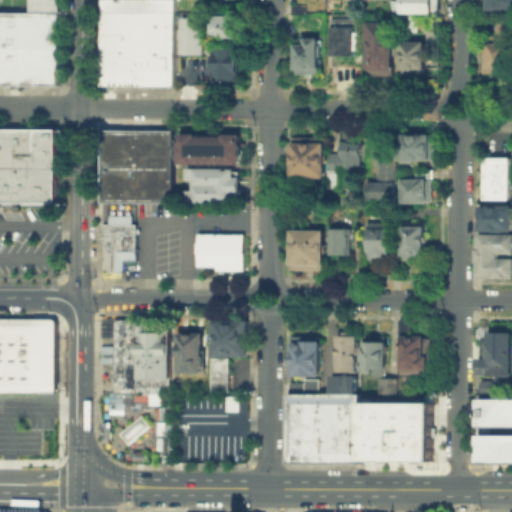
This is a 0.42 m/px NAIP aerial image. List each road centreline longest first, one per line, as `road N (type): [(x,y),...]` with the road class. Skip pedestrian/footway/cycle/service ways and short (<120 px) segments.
road 1 (residential): [(79,107),(446,109)]
road 2 (residential): [(459,124),(457,489)]
road 3 (secondary): [(511,489),(167,487)]
road 4 (secondary): [(79,298),(81,0)]
road 5 (residential): [(270,0),(270,285)]
road 6 (residential): [(283,298),(511,298)]
road 7 (residential): [(79,298),(256,298)]
road 8 (residential): [(269,313),(269,487)]
road 9 (secondary): [(80,422),(79,298)]
